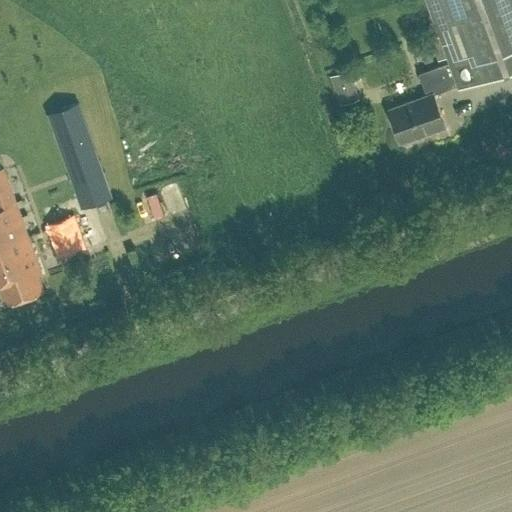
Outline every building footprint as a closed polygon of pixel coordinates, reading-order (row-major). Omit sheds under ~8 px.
[(511,0),(429,0),(451,59),(460,82),(460,84),(511,65),(511,0)] [(432,92),(460,82),(451,59),(417,71),(425,93),(388,107),(400,140),(404,139),(407,142),(417,138),(417,134),(444,124),(432,92)] [(86,109),(55,119),(80,190),(110,180),(86,109)] [(40,270),(3,169),(0,170),(0,287),(5,301),(42,288),(36,272),(40,270)] [(86,247),(75,213),(45,224),(57,258),(86,247)] [(56,316),(19,325),(22,336),(59,328),(56,316)]
